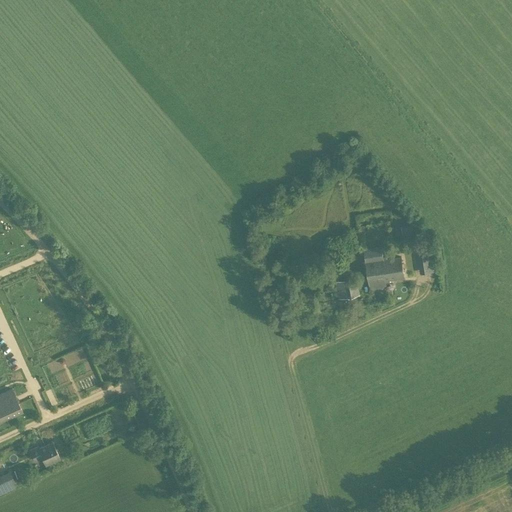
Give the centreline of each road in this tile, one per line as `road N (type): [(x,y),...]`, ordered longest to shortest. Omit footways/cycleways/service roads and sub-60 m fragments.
road 1 (track): [(191,511),(89,307),(0,204)]
road 2 (unclassified): [(375,511),(511,449)]
road 3 (track): [(130,382),(0,442)]
